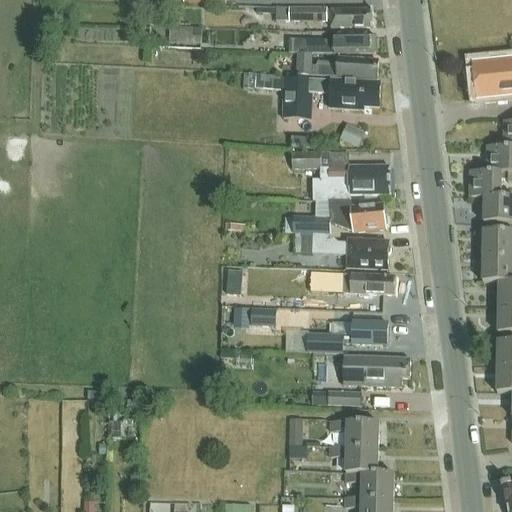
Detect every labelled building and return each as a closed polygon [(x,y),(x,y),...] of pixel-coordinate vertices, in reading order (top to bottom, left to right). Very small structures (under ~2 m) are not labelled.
[(328,10),(290,10),(277,10),(277,22),(290,22),(290,23),(328,23),(328,21),(332,21),(332,29),(374,29),(374,11),(328,11),(328,10)] [(329,42),(297,42),(291,42),(291,55),(297,55),(330,56),(377,55),(377,38),(336,39),(336,46),(329,47),(329,42)] [(379,81),(380,63),(339,61),(339,65),(319,64),(319,68),(313,68),(314,56),(300,55),(298,77),(379,81)] [(511,98),(511,62),(475,67),(475,66),(474,67),(478,103),(479,102),(511,98)] [(382,85),(286,80),(286,77),(257,75),(256,90),(285,92),(284,121),(311,123),(313,95),(332,96),(331,111),(365,113),(365,109),(381,110),(382,85)] [(357,132),(351,145),(359,148),(365,135),(357,132)] [(489,149),(488,174),(511,174),(511,149),(505,149),(489,149)] [(323,168),(323,154),(295,154),(295,170),(322,170),(322,181),(315,181),(315,203),(330,203),(351,203),(351,196),(391,197),(391,169),(323,168)] [(511,174),(488,174),(472,173),(471,200),(486,200),(486,199),(503,200),(503,181),(509,182),(509,185),(511,184),(511,174)] [(511,199),(503,200),(486,199),(486,200),(486,226),(511,226),(511,199)] [(389,219),(387,217),(385,205),(352,209),(351,203),(330,203),(332,221),(333,221),(333,225),(354,235),(354,237),(389,233),(388,229),(390,227),(389,219)] [(294,236),(313,237),(332,238),(333,225),(333,221),(332,221),(295,219),(294,236)] [(485,258),(511,258),(511,234),(485,234),(485,258)] [(334,241),(332,241),(332,238),(313,237),(313,240),(303,239),(302,255),(348,257),(347,270),(388,272),(389,256),(391,255),(391,250),(390,249),(390,244),(349,242),(349,245),(334,245),(334,241)] [(511,258),(485,258),(484,285),(501,285),(511,284),(511,258)] [(230,274),(228,297),(241,298),(243,275),(230,274)] [(394,297),(394,279),(353,279),(353,277),(344,277),(343,296),(359,297),(359,299),(372,299),(372,297),(394,297)] [(511,284),(501,285),(500,309),(511,309),(511,284)] [(511,309),(500,309),(500,335),(511,335),(511,309)] [(250,312),(236,311),(235,326),(249,326),(250,312)] [(253,312),(252,328),(277,329),(277,313),(253,312)] [(309,336),(308,356),(345,357),(345,347),(390,348),(391,325),(355,324),(354,338),(309,336)] [(511,343),(500,344),(499,369),(511,369),(511,343)] [(411,381),(411,360),(346,360),(346,389),(403,390),(404,380),(411,381)] [(511,369),(499,369),(499,395),(511,395),(511,369)] [(363,408),(363,395),(330,394),(330,407),(363,408)] [(129,403),(129,413),(139,413),(139,403),(129,403)] [(291,421),(291,448),(302,449),(303,421),(291,421)] [(349,431),(348,450),(380,450),(381,425),(333,424),(332,435),(342,435),(342,431),(349,431)] [(348,475),(380,475),(380,450),(348,450),(332,449),(332,460),(342,461),(342,457),(348,457),(348,475)] [(293,450),(292,461),(308,461),(309,450),(293,450)] [(380,475),(348,475),(348,485),(357,486),(358,482),(364,482),(363,500),(396,501),(396,476),(380,475)] [(395,511),(396,501),(363,500),(347,500),(347,511),(357,511),(357,507),(363,508),(363,511),(395,511)]
